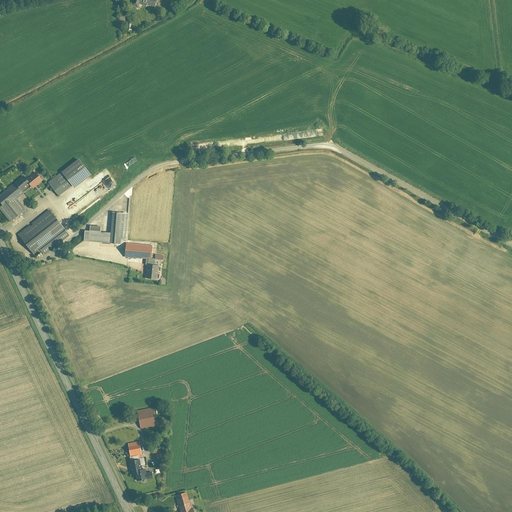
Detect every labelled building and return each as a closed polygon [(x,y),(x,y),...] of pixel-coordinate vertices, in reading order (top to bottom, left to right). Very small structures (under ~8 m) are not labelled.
[(158,0),(134,0),(132,6),(140,8),(141,4),(156,8),(158,0)] [(16,165),(22,172),(33,163),(27,156),(16,165)] [(58,177),(68,190),(91,174),(81,160),(58,177)] [(31,188),(33,191),(44,183),(37,173),(28,180),(26,178),(0,198),(0,208),(12,224),(29,211),(19,197),(31,188)] [(139,196),(142,201),(147,203),(151,202),(154,198),(154,193),(152,189),(147,187),(143,188),(140,191),(139,196)] [(20,235),(39,260),(70,236),(51,212),(20,235)] [(120,215),(106,214),(105,229),(87,228),(86,241),(112,243),(112,242),(123,242),(123,240),(127,240),(129,215),(120,215)] [(127,259),(141,259),(141,271),(148,271),(148,280),(159,280),(159,267),(150,267),(150,260),(156,260),(156,246),(127,245),(127,259)] [(138,412),(141,429),(157,426),(155,409),(138,412)] [(125,435),(130,456),(142,453),(138,433),(125,435)] [(133,476),(138,475),(138,480),(154,479),(153,471),(145,472),(144,460),(132,461),(133,476)] [(196,511),(196,510),(194,511),(189,493),(179,496),(182,511),(196,511)]
